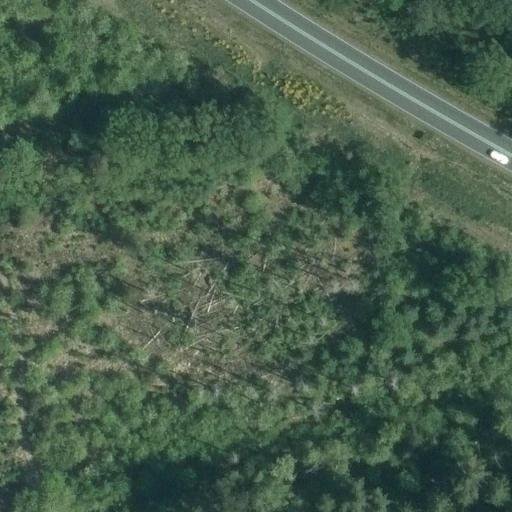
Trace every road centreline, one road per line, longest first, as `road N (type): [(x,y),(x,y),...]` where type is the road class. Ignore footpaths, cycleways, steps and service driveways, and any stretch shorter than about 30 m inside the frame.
road 1 (trunk): [(511,156),(251,0)]
road 2 (track): [(0,265),(19,351),(26,450),(57,511)]
